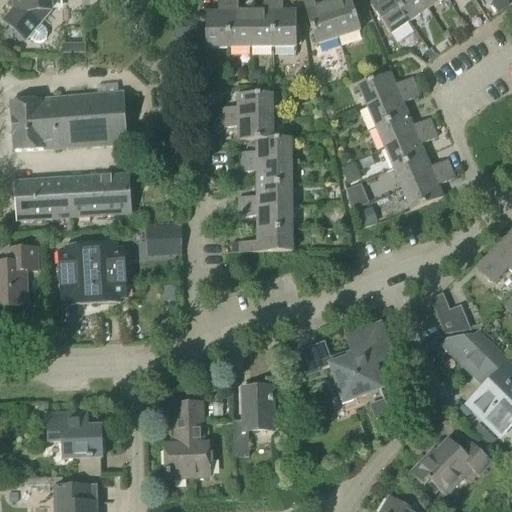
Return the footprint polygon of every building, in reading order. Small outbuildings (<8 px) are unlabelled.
[(45,30),(39,25),(50,13),(51,12),(50,0),(13,0),(14,10),(4,22),(25,41),(28,37),(35,43),(39,44),(43,42),(46,39),(47,35),(45,30)] [(229,49),(228,0),(218,0),(218,14),(205,14),(206,50),(229,49)] [(251,49),(251,13),(238,14),(237,0),(228,0),(229,49),(251,49)] [(263,0),(263,13),(251,13),(251,49),(273,49),(272,0),(263,0)] [(272,0),(273,49),(296,48),(296,13),(283,13),(282,0),(272,0)] [(339,39),(328,5),(316,9),(313,0),(302,0),(317,46),(339,39)] [(328,5),(339,39),(361,32),(350,0),(339,0),(340,2),(328,5)] [(410,23),(393,0),(380,0),(370,7),(390,36),(410,23)] [(428,11),(420,0),(393,0),(410,23),(428,11)] [(443,0),(420,0),(428,11),(443,0)] [(506,0),(501,0),(492,7),(498,15),(511,6),(506,0)] [(189,49),(189,28),(175,29),(175,49),(189,49)] [(85,45),(62,45),(62,54),(85,55),(85,45)] [(257,71),(251,72),(251,81),(261,81),(261,75),(257,71)] [(368,109),(416,88),(412,79),(395,86),(390,74),(359,88),(368,109)] [(301,75),(297,79),(298,88),(309,88),(308,75),(301,75)] [(420,97),(416,88),(368,109),(377,130),(408,116),(403,104),(420,97)] [(14,153),(125,147),(122,94),(10,103),(14,153)] [(219,118),(272,118),(272,95),(237,96),(238,109),(219,109),(219,118)] [(408,116),(377,130),(386,150),(434,129),(430,120),(413,128),(408,116)] [(272,140),(272,118),(219,118),(219,129),(238,128),(238,142),(256,141),(256,140),(272,140)] [(438,138),(434,129),(386,150),(394,171),(426,157),(421,145),(438,138)] [(256,140),(256,141),(257,153),(238,154),(238,164),(291,163),(291,140),(272,140),(256,140)] [(431,169),(426,157),(394,171),(403,191),(452,170),(448,161),(431,169)] [(291,185),(291,163),(238,164),(238,173),(257,173),(257,186),(291,185)] [(340,169),(348,186),(361,180),(354,163),(340,169)] [(452,170),(403,191),(413,212),(444,199),(439,187),(456,179),(452,170)] [(70,200),(71,220),(130,216),(128,176),(64,180),(65,200),(70,200)] [(65,200),(64,180),(16,183),(18,222),(71,220),(70,200),(65,200)] [(360,182),(346,188),(348,200),(365,192),(360,182)] [(291,185),(257,186),(257,198),(239,198),(239,208),(292,208),(291,185)] [(292,230),(292,208),(239,208),(239,218),(258,218),(258,230),(292,230)] [(371,208),(357,214),(363,228),(377,222),(371,208)] [(147,228),(148,245),(168,244),(169,255),(181,254),(179,226),(147,228)] [(292,230),(258,230),(258,243),(239,243),(240,254),(292,253),(292,230)] [(511,235),(478,268),(493,283),(508,269),(511,273),(511,235)] [(120,300),(127,299),(124,249),(117,250),(117,245),(64,248),(65,253),(57,253),(61,303),(68,303),(68,307),(120,305),(120,300)] [(24,274),(38,273),(36,249),(6,250),(6,264),(0,263),(0,309),(25,309),(24,274)] [(443,296),(431,301),(445,335),(471,332),(461,308),(450,312),(443,296)] [(380,364),(392,360),(380,327),(346,339),(351,351),(343,353),(346,361),(333,366),(345,401),(380,388),(375,375),(383,372),(380,364)] [(485,342),(484,343),(475,335),(474,336),(447,340),(442,345),(463,366),(466,362),(489,385),(468,407),(500,439),(511,426),(511,381),(503,372),(510,366),(485,342)] [(306,377),(319,372),(310,348),(297,353),(306,377)] [(248,432),(274,431),(273,388),(242,389),(243,404),(245,404),(245,422),(234,423),(235,459),(249,458),(248,432)] [(376,421),(390,415),(386,404),(371,410),(376,421)] [(167,481),(209,479),(208,445),(204,446),(202,406),(174,407),(176,447),(166,447),(167,481)] [(88,414),(48,415),(49,444),(63,443),(63,461),(79,460),(79,478),(100,478),(99,460),(102,460),(102,428),(88,428),(88,414)] [(479,478),(492,464),(472,445),(463,455),(448,440),(430,459),(427,456),(410,474),(425,489),(430,483),(446,498),(471,471),(479,478)] [(62,479),(50,479),(50,489),(54,488),(54,511),(97,511),(97,503),(97,487),(63,488),(62,479)] [(411,511),(390,499),(382,511),(411,511)]
